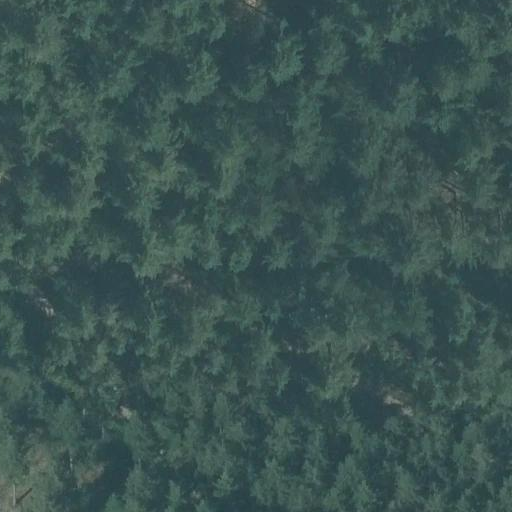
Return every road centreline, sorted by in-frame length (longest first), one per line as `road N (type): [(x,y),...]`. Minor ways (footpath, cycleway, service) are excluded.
road 1 (track): [(511,251),(208,248),(0,272)]
road 2 (track): [(143,252),(511,471)]
road 3 (track): [(190,511),(16,272)]
road 4 (track): [(0,476),(59,460),(117,411)]
